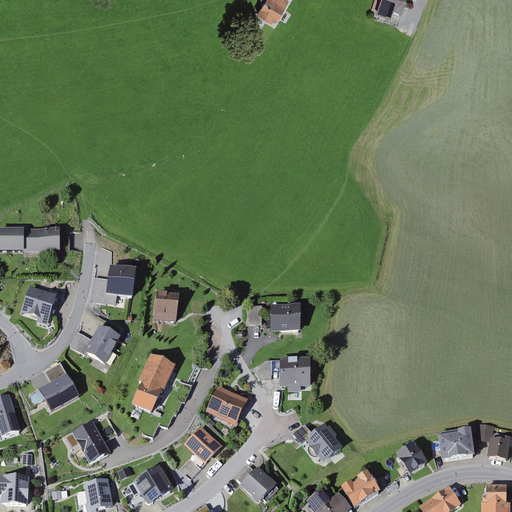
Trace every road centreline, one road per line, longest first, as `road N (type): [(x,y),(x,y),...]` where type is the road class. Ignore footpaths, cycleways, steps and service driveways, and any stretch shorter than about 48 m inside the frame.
road 1 (residential): [(176,511),(206,492),(270,422),(227,343),(225,314)]
road 2 (residential): [(31,367),(56,350),(77,318),(92,243)]
road 3 (tertiary): [(511,477),(441,478),(384,511)]
